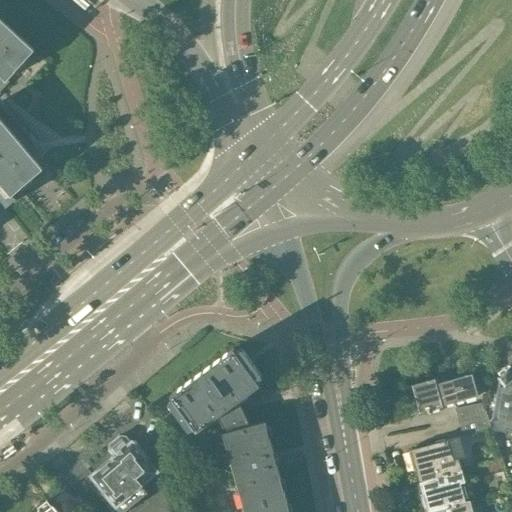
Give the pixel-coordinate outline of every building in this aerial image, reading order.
[(0,19),(0,196),(6,204),(5,205),(6,206),(17,198),(14,193),(21,187),(20,185),(40,168),(0,120),(0,91),(9,82),(7,79),(15,71),(13,69),(32,49),(0,19)] [(224,432),(250,424),(238,399),(260,383),(258,381),(263,375),(242,347),(236,349),(234,347),(171,394),(173,396),(169,402),(188,429),(195,427),(197,429),(217,415),(224,432)] [(511,372),(509,371),(507,370),(500,375),(500,376),(493,417),(496,427),(506,429),(507,428),(511,428),(511,372)] [(436,377),(412,384),(420,413),(444,407),(444,406),(480,396),(473,372),(437,383),(436,377)] [(459,421),(487,413),(487,411),(488,401),(455,407),(459,421)] [(487,413),(459,421),(463,436),(492,428),(487,413)] [(250,424),(224,432),(222,432),(243,508),(286,496),(265,423),(266,422),(266,420),(250,424)] [(414,448),(422,480),(462,470),(459,458),(465,456),(459,436),(414,448)] [(161,478),(132,441),(92,475),(97,481),(96,481),(108,496),(103,501),(111,511),(133,511),(151,498),(145,491),(161,478)] [(501,459),(487,462),(490,472),(504,468),(501,459)] [(193,476),(211,495),(219,487),(196,464),(193,476)] [(462,470),(422,480),(431,511),(475,499),(470,479),(465,480),(462,470)] [(211,495),(193,476),(190,489),(208,508),(216,500),(211,495)] [(208,508),(190,489),(186,501),(197,511),(211,511),(212,511),(208,508)] [(290,511),(286,496),(243,508),(244,511),(290,511)] [(476,500),(475,499),(431,511),(430,511),(473,511),(471,501),(476,500)] [(197,511),(186,501),(183,511),(197,511)]
